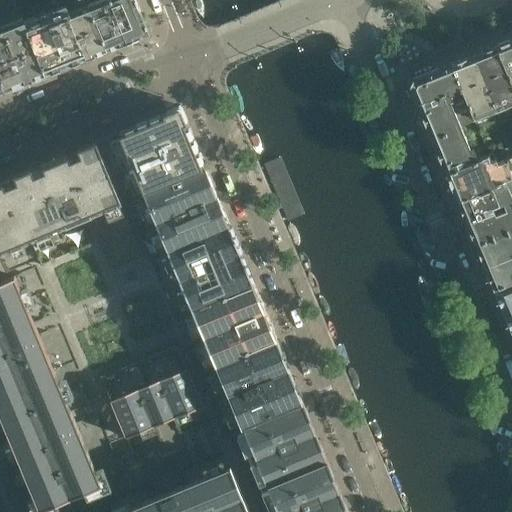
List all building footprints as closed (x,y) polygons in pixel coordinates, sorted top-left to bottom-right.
[(127,42),(109,0),(90,8),(108,50),(127,42)] [(150,33),(135,0),(109,0),(127,42),(150,33)] [(86,59),(70,17),(66,9),(58,12),(56,7),(44,12),(67,67),(86,59)] [(108,50),(90,8),(70,17),(86,59),(108,50)] [(67,67),(44,12),(35,16),(37,21),(26,25),(24,21),(3,29),(25,83),(46,75),(67,67)] [(3,29),(0,21),(0,74),(7,91),(25,83),(3,29)] [(511,39),(494,46),(511,87),(511,39)] [(494,46),(472,55),(495,110),(507,106),(505,101),(511,97),(511,89),(511,87),(494,46)] [(472,55),(450,64),(472,115),(485,110),(486,114),(495,110),(472,55)] [(412,79),(409,86),(409,87),(431,138),(457,128),(474,121),(472,115),(450,64),(413,79),(412,79)] [(0,182),(0,457),(22,511),(27,511),(301,399),(277,339),(253,282),(229,224),(205,166),(180,107),(0,182)] [(457,128),(431,138),(446,173),(478,160),(474,149),(467,152),(457,128)] [(446,173),(457,200),(505,180),(511,177),(511,154),(486,164),(483,158),(478,160),(446,173)] [(511,177),(505,180),(457,200),(466,222),(489,213),(486,206),(501,200),(504,207),(511,203),(511,177)] [(489,213),(466,222),(475,244),(511,228),(511,203),(504,207),(507,214),(492,219),(489,213)] [(511,228),(475,244),(484,265),(507,256),(511,254),(511,228)] [(511,254),(507,256),(484,265),(493,289),(494,288),(511,280),(511,254)] [(511,280),(494,288),(511,332),(511,280)] [(40,511),(347,511),(327,462),(301,402),(40,511)]
